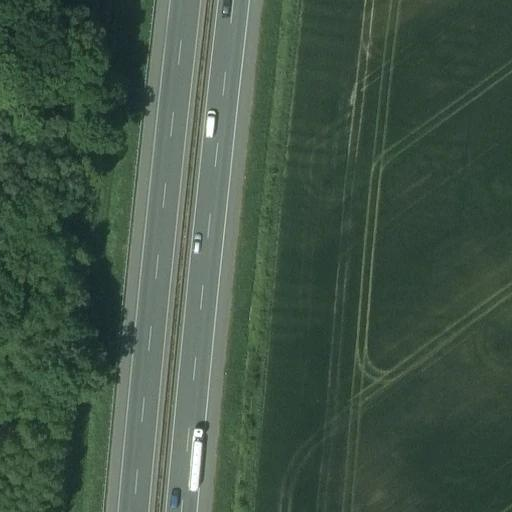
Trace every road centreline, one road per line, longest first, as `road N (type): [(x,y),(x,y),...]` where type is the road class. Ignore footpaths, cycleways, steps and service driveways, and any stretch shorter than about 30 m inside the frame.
road 1 (motorway): [(183,511),(236,0)]
road 2 (motorway): [(186,0),(134,511)]
